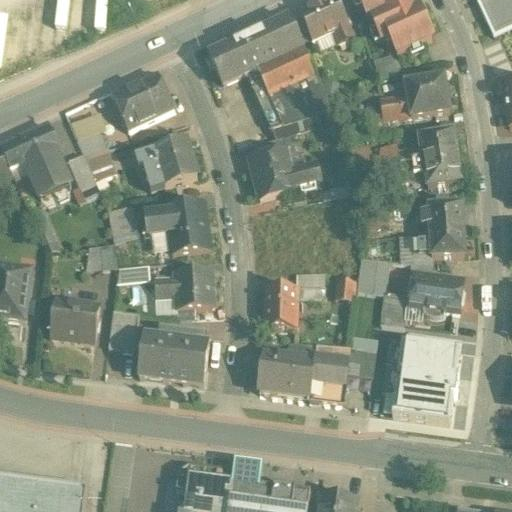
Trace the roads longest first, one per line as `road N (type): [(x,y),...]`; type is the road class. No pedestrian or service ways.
road 1 (residential): [(474,470),(491,354),(491,228),(477,98),(445,0)]
road 2 (residential): [(225,436),(239,332),(237,243),(222,165),(170,39)]
road 3 (tertiary): [(225,436),(474,470)]
road 4 (tertiary): [(0,402),(225,436)]
road 5 (tertiary): [(170,39),(0,117)]
